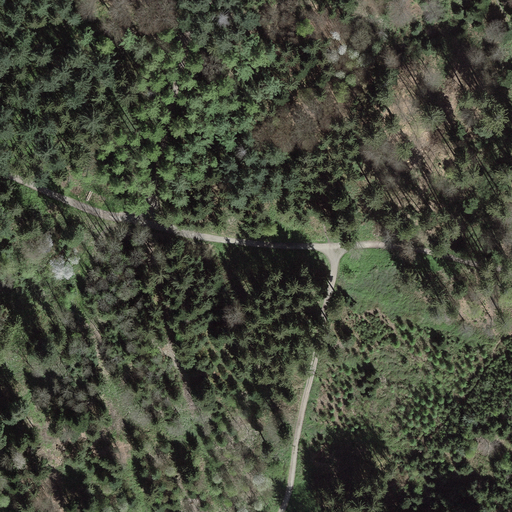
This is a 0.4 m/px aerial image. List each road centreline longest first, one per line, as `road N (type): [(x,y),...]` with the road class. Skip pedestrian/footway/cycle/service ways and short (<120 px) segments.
road 1 (track): [(336,247),(281,511)]
road 2 (track): [(203,0),(141,221)]
road 3 (track): [(141,221),(246,243),(336,247)]
road 4 (track): [(336,247),(431,250),(511,273)]
road 5 (track): [(0,171),(76,207),(141,221)]
